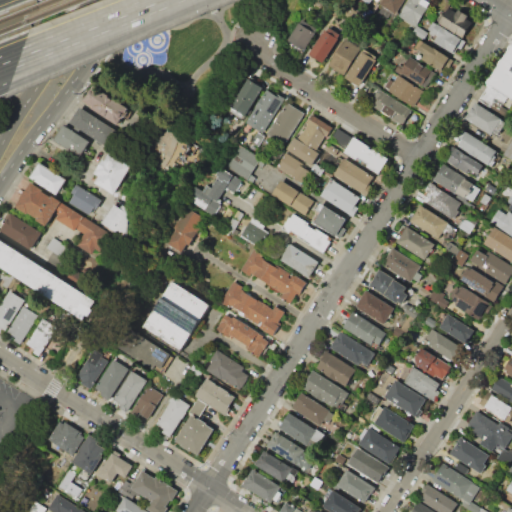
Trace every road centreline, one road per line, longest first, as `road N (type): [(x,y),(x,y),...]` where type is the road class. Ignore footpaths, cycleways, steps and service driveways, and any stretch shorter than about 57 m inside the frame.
road 1 (residential): [(195,511),(511,9)]
road 2 (residential): [(249,511),(0,352)]
road 3 (residential): [(387,511),(511,316)]
road 4 (secondary): [(0,185),(123,0)]
road 5 (motorway): [(9,88),(201,0)]
road 6 (residential): [(419,157),(272,65),(253,39)]
road 7 (secondary): [(89,0),(0,145)]
road 8 (motorway): [(18,56),(159,0)]
